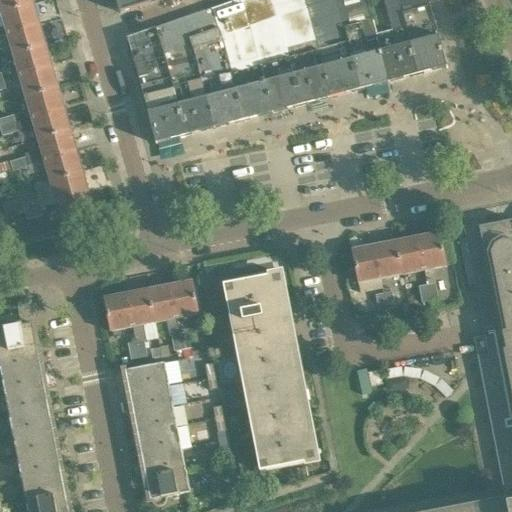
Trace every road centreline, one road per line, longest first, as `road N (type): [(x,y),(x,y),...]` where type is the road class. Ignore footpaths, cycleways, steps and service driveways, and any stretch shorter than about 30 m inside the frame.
road 1 (residential): [(472,330),(350,355),(320,214)]
road 2 (residential): [(117,511),(73,270)]
road 3 (residential): [(98,42),(156,247)]
road 4 (residential): [(320,214),(511,177)]
road 5 (residential): [(156,247),(320,214)]
road 6 (residential): [(98,42),(211,0)]
